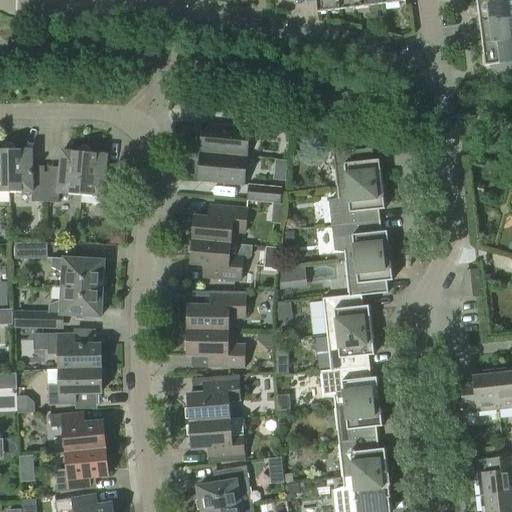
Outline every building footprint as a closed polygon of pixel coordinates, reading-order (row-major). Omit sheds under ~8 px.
[(315,0),(318,13),(340,10),(338,0),(315,0)] [(360,0),(338,0),(340,10),(361,7),(360,0)] [(511,0),(506,0),(476,4),(479,24),(511,19),(511,0)] [(511,19),(479,24),(482,44),(511,40),(511,19)] [(511,40),(482,44),(484,66),(495,65),(496,73),(500,75),(503,76),(507,76),(511,76),(511,75),(511,40)] [(256,118),(255,130),(274,132),(275,122),(256,118)] [(199,132),(198,145),(201,147),(200,153),(246,157),(249,129),(203,124),(202,130),(199,132)] [(372,149),(333,153),(337,190),(382,185),(379,160),(373,161),(372,149)] [(0,192),(9,193),(9,150),(0,150),(0,192)] [(32,150),(9,150),(9,193),(31,192),(31,203),(44,202),(46,173),(32,173),(32,150)] [(46,173),(44,202),(58,204),(59,194),(80,195),(84,153),(61,151),(59,174),(46,173)] [(84,153),(80,195),(102,197),(101,207),(116,209),(119,179),(105,178),(107,155),(84,153)] [(200,153),(198,181),(244,186),(246,157),(200,153)] [(248,185),(246,201),(280,204),(282,188),(248,185)] [(338,198),(328,201),(331,226),(380,221),(378,210),(384,209),(382,185),(337,190),(338,198)] [(195,217),(193,241),(230,244),(231,232),(245,233),(247,209),(210,206),(209,218),(195,217)] [(380,221),(331,226),(334,251),(344,252),(345,261),(389,256),(387,232),(381,232),(380,221)] [(193,241),(190,265),(205,266),(203,278),(240,281),(242,260),(245,261),(250,256),(251,246),(230,244),(193,241)] [(47,244),(14,244),(15,260),(47,259),(47,244)] [(389,256),(345,261),(349,296),(349,297),(361,296),(387,293),(386,281),(392,281),(389,256)] [(51,258),(51,268),(62,274),(61,287),(102,289),(104,261),(51,258)] [(320,282),(344,282),(345,266),(320,265),(320,282)] [(476,271),(464,272),(467,297),(478,296),(476,271)] [(48,305),(48,313),(48,328),(63,328),(63,315),(100,317),(102,289),(61,287),(61,300),(48,305)] [(188,306),(187,331),(228,332),(229,318),(245,318),(246,293),(218,292),(218,306),(188,306)] [(349,296),(322,299),(326,335),(371,331),(368,306),(362,307),(361,296),(349,297),(349,296)] [(14,327),(48,328),(48,313),(15,313),(14,327)] [(187,331),(187,356),(217,356),(216,368),(244,369),(245,343),(228,343),(228,332),(187,331)] [(371,331),(326,335),(330,371),(369,367),(368,356),(374,355),(371,331)] [(73,334),(33,334),(33,350),(47,350),(47,355),(59,355),(59,370),(100,369),(100,345),(74,346),(73,334)] [(330,371),(321,372),(323,398),(333,399),(334,407),(379,402),(376,378),(370,378),(369,367),(330,371)] [(511,367),(494,370),(498,410),(511,408),(511,367)] [(59,385),(48,385),(48,406),(75,406),(74,394),(101,393),(100,369),(59,370),(59,385)] [(473,384),(460,385),(463,413),(498,410),(494,370),(472,372),(473,384)] [(204,394),(187,396),(189,422),(229,419),(228,403),(240,402),(238,376),(203,378),(204,394)] [(379,402),(334,407),(338,443),(377,439),(376,427),(382,427),(379,402)] [(83,412),(50,415),(51,428),(63,427),(65,453),(105,449),(102,422),(85,424),(83,412)] [(279,426),(289,425),(288,413),(278,414),(279,426)] [(229,419),(189,422),(192,449),(208,448),(209,464),(244,461),(242,435),(231,436),(229,419)] [(377,439),(338,443),(342,479),(387,474),(384,449),(378,450),(377,439)] [(67,470),(55,471),(57,493),(91,489),(90,477),(108,476),(105,449),(65,453),(67,470)] [(488,473),(477,474),(479,496),(511,492),(511,456),(487,460),(488,473)] [(218,483),(196,487),(200,511),(210,511),(252,505),(246,466),(216,472),(218,483)] [(385,511),(384,499),(390,498),(387,474),(342,479),(343,487),(334,491),(336,511),(385,511)] [(292,483),(292,475),(283,475),(284,483),(292,483)] [(511,511),(511,492),(479,496),(481,511),(511,511)] [(82,496),(55,501),(56,511),(64,511),(73,510),(73,511),(112,511),(111,504),(84,508),(82,496)]
